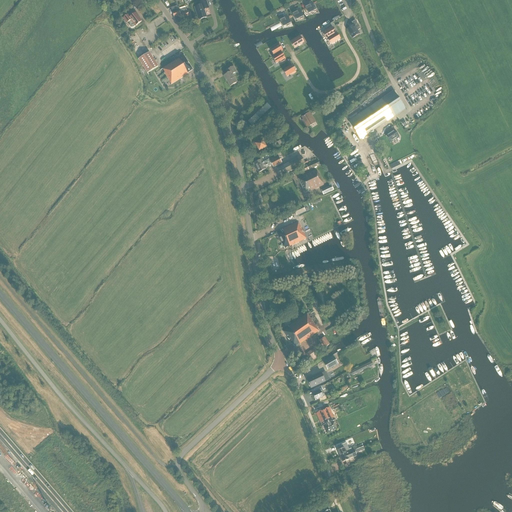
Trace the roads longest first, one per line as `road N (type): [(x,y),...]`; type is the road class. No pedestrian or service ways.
road 1 (unclassified): [(282,359),(265,321),(227,122),(198,59),(156,0)]
road 2 (tertiary): [(187,511),(0,294)]
road 3 (unclassified): [(142,511),(129,469),(0,320)]
road 4 (unclassified): [(204,511),(178,468),(180,457),(282,359)]
road 5 (unclassified): [(310,511),(331,480),(282,359)]
